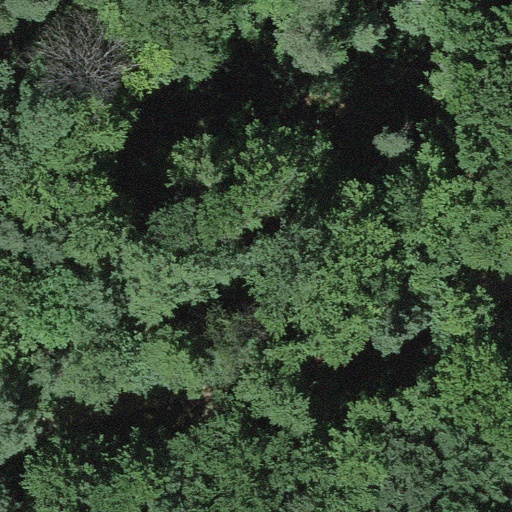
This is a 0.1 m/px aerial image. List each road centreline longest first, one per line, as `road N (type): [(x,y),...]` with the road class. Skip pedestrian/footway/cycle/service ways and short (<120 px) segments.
road 1 (track): [(0,430),(58,400),(250,372),(511,280)]
road 2 (track): [(250,372),(91,511)]
